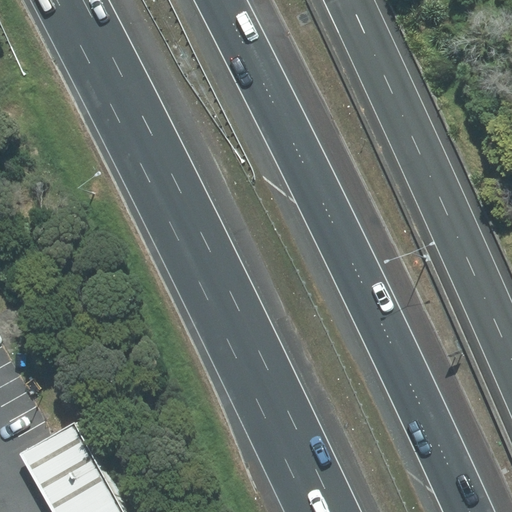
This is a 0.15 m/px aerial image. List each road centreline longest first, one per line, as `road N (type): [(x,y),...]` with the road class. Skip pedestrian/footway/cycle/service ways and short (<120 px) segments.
road 1 (motorway): [(335,511),(81,0)]
road 2 (motorway): [(224,0),(467,511)]
